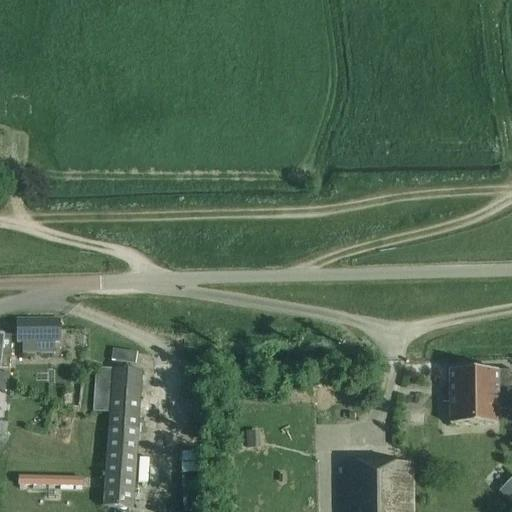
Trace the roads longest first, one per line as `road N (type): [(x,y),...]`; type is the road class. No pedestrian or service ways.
road 1 (track): [(0,223),(317,211),(511,191)]
road 2 (unclassified): [(511,270),(57,284)]
road 3 (track): [(507,191),(487,218),(295,275)]
road 4 (track): [(14,223),(169,280)]
